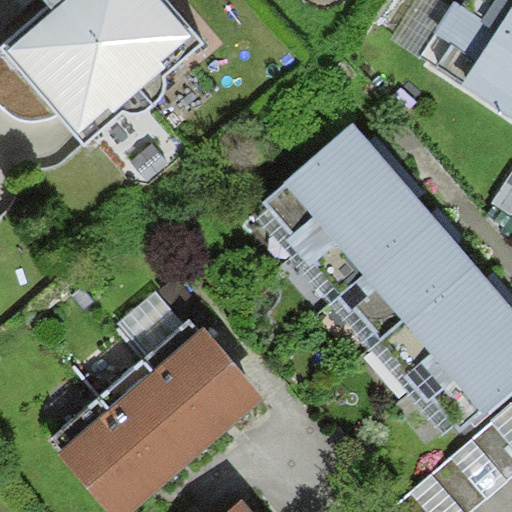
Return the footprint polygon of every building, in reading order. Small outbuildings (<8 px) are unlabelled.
[(0,49),(87,147),(123,116),(117,109),(156,76),(162,82),(207,43),(169,0),(38,0),(46,9),(0,49)] [(511,0),(467,0),(464,5),(511,37),(511,0)] [(452,36),(435,62),(511,113),(511,37),(464,5),(446,32),(452,36)] [(346,134),(261,207),(300,252),(397,167),(387,156),(374,167),(346,134)] [(397,167),(300,252),(339,297),(424,223),(395,190),(408,179),(397,167)] [(424,223),(339,297),(379,343),(464,269),(437,238),(451,226),(438,211),(424,223)] [(464,269),(379,343),(417,386),(502,313),(464,269)] [(511,304),(502,313),(417,386),(458,433),(511,386),(511,304)] [(211,431),(258,389),(190,312),(143,354),(211,431)] [(164,472),(211,431),(143,354),(96,396),(164,472)] [(115,511),(119,511),(164,472),(96,396),(49,437),(115,511)] [(511,443),(511,401),(491,419),(511,443)] [(507,479),(511,474),(511,443),(491,419),(471,436),(507,479)] [(487,496),(507,479),(471,436),(450,454),(487,496)] [(464,511),(468,511),(487,496),(450,454),(430,471),(464,511)] [(429,511),(464,511),(430,471),(409,489),(429,511)] [(393,511),(429,511),(409,489),(389,506),(393,511)]
